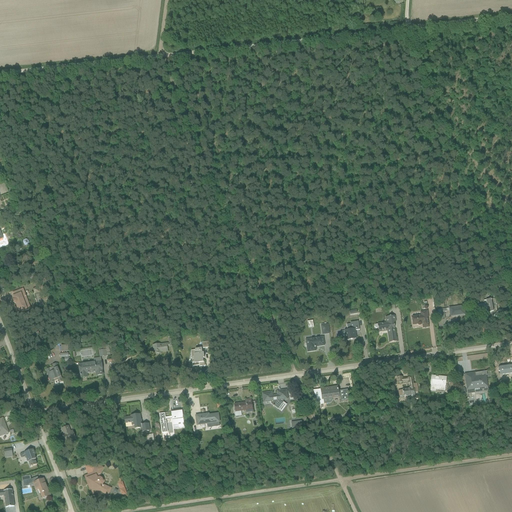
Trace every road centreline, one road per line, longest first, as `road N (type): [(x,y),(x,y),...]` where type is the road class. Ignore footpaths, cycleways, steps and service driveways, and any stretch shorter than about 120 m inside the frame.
road 1 (residential): [(34,413),(511,345)]
road 2 (track): [(160,57),(511,18)]
road 3 (track): [(251,270),(160,57)]
road 4 (track): [(339,481),(251,270)]
road 5 (track): [(121,511),(339,481)]
road 6 (track): [(339,481),(511,455)]
road 7 (track): [(0,74),(160,57)]
